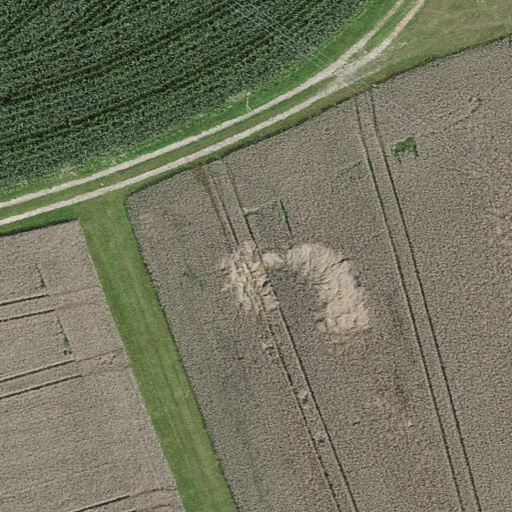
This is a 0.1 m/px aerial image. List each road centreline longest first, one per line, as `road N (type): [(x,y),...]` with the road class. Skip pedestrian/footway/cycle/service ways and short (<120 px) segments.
road 1 (track): [(412,0),(347,73),(236,131),(0,213)]
road 2 (track): [(347,73),(455,44),(511,39)]
